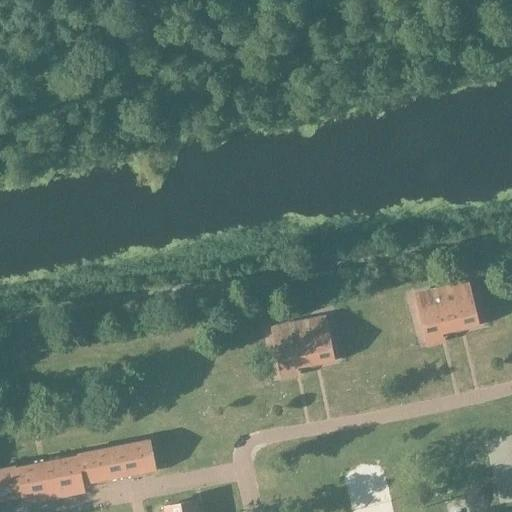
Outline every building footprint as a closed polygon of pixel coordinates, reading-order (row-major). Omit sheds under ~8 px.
[(467,284),(441,290),(451,332),(477,326),(467,284)] [(429,296),(416,300),(427,343),(441,339),(440,335),(451,332),(441,290),(428,293),(429,296)] [(324,319),(298,324),(307,366),(332,361),(324,319)] [(286,330),(273,332),(281,376),(295,373),(295,369),(307,366),(298,324),(285,327),(286,330)] [(494,457),(511,452),(511,444),(511,437),(490,441),(494,457)] [(154,471),(148,441),(118,447),(124,477),(154,471)] [(118,447),(88,452),(94,483),(124,477),(118,447)] [(88,452),(75,455),(82,486),(94,483),(88,452)] [(75,455),(46,461),(53,494),(83,488),(82,486),(75,455)] [(46,461),(17,466),(23,497),(22,497),(22,500),(53,494),(46,461)] [(17,466),(0,469),(0,501),(22,497),(23,497),(17,466)] [(511,466),(494,472),(501,492),(511,487),(511,466)] [(198,511),(196,501),(164,507),(164,511),(198,511)]
